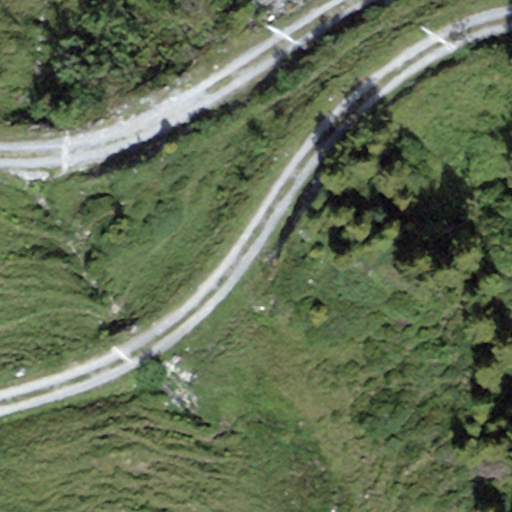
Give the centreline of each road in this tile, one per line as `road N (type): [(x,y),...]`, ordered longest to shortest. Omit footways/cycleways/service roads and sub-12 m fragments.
road 1 (track): [(0,422),(150,358),(240,284),(324,136),(377,82),(453,48),(511,36)]
road 2 (track): [(368,0),(196,110),(116,150),(60,171),(0,173)]
